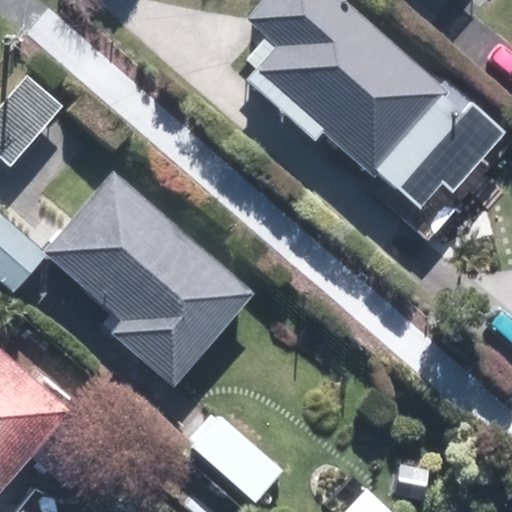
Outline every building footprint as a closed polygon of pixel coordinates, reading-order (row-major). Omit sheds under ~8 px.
[(387,173),(408,191),(443,152),(422,132),(456,94),(350,0),(269,0),(254,17),(286,47),(265,72),(383,177),(387,173)] [(0,117),(0,151),(18,167),(68,105),(32,78),(0,117)] [(437,134),(449,143),(465,143),(474,130),(473,115),(462,105),(446,106),(436,118),(437,134)] [(123,331),(182,382),(260,294),(120,173),(52,252),(132,321),(123,331)] [(0,272),(19,289),(51,252),(0,207),(0,272)] [(0,487),(4,490),(77,409),(0,341),(0,487)] [(202,448),(260,499),(286,470),(230,417),(202,448)] [(271,511),(300,511),(286,498),(271,511)]
